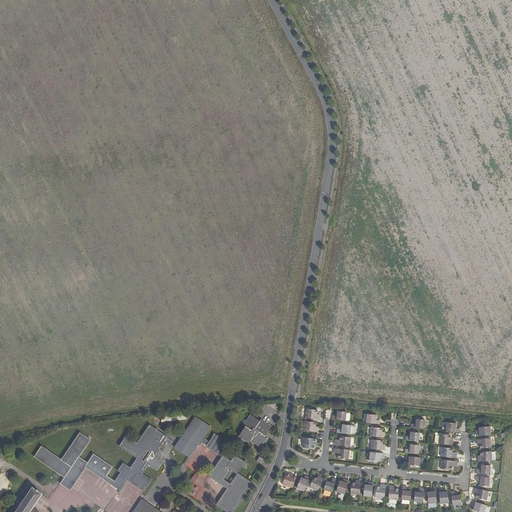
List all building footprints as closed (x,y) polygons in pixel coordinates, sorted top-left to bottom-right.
[(318,420),(318,416),(315,416),(316,414),(316,411),(305,409),(303,418),(318,420)] [(185,411),(160,415),(161,422),(186,419),(185,411)] [(332,420),(344,421),(345,412),(336,411),(335,416),(334,416),(331,415),(330,420),(332,420)] [(366,414),(365,423),(380,425),(380,420),(377,420),(377,418),(377,415),(366,414)] [(265,435),(272,426),(262,419),(260,421),(251,415),(244,425),(246,426),(239,436),(249,443),(251,441),(260,448),(268,437),(265,435)] [(203,437),(211,426),(196,416),(174,447),(189,458),(201,442),(219,454),(227,443),(215,435),(210,442),(203,437)] [(410,424),(410,428),(424,429),(424,421),(415,420),(415,425),(413,425),(410,424)] [(316,433),(317,429),(314,429),(314,427),(315,423),(303,421),(302,431),(316,433)] [(455,429),(455,424),(445,423),(445,431),(456,432),(459,433),(460,429),(456,429),(455,429)] [(120,490),(127,479),(135,468),(142,473),(148,464),(157,470),(163,461),(160,459),(161,458),(161,457),(162,455),(162,454),(161,452),(161,451),(160,450),(158,449),(167,437),(150,425),(137,443),(126,435),(119,446),(138,458),(131,468),(123,463),(118,471),(121,473),(115,482),(106,476),(112,467),(94,454),(88,463),(79,457),(90,440),(80,433),(61,460),(41,446),(34,456),(65,477),(71,468),(81,474),(85,467),(120,490)] [(336,429),(335,433),(349,435),(350,426),(341,425),(340,429),(339,429),(336,429)] [(477,433),(477,437),(492,435),(491,427),(480,428),(480,431),(480,433),(477,433)] [(369,428),(369,437),(383,438),(383,434),(380,434),(380,432),(380,429),(369,428)] [(404,437),(404,441),(417,442),(418,434),(409,433),(409,438),(407,437),(404,437)] [(451,441),(451,439),(452,436),(440,434),(439,444),(454,446),(454,441),(451,441)] [(313,450),(313,446),(312,446),(313,443),(314,443),(314,440),(302,437),(300,445),(302,445),(301,448),(313,450)] [(338,437),(338,440),(337,442),(333,442),(333,446),(348,447),(349,438),(338,437)] [(482,449),(493,447),(492,439),(477,440),(478,444),(482,444),(482,446),(482,449)] [(381,447),(381,445),(381,442),(370,441),(369,450),(383,451),(384,448),(381,447)] [(409,450),(407,449),(404,449),(404,453),(417,455),(418,446),(409,445),(409,450)] [(205,458),(209,461),(214,453),(204,446),(201,450),(207,454),(205,458)] [(456,459),(456,455),(451,454),(451,453),(451,449),(441,448),(440,458),(456,459)] [(340,459),(344,460),(347,460),(348,450),(332,449),(332,453),(337,454),(337,455),(336,459),(340,459)] [(379,462),(380,459),(380,457),(383,457),(383,454),(369,452),(368,461),(379,462)] [(228,467),(236,473),(241,466),(245,468),(248,464),(235,455),(228,467)] [(257,461),(262,464),(266,457),(263,455),(262,458),(260,457),(257,461)] [(408,461),(408,463),(407,466),(419,467),(420,458),(405,457),(405,461),(408,461)] [(456,462),(441,460),(440,470),(451,471),(451,468),(452,466),(456,466),(456,462)] [(227,511),(233,511),(253,484),(238,474),(231,484),(224,479),(229,472),(217,465),(210,476),(228,488),(217,505),(227,511)] [(478,471),(478,474),(492,475),(492,466),(483,466),(483,471),(481,471),(478,471)] [(70,490),(81,474),(71,468),(65,477),(61,483),(70,490)] [(135,468),(127,479),(144,491),(152,480),(142,473),(135,468)] [(196,482),(200,475),(196,473),(191,480),(196,482)] [(290,477),(290,476),(287,474),(282,486),(288,489),(289,487),(293,488),(297,478),(293,477),(293,478),(290,477)] [(478,481),(481,481),(483,482),(483,486),(492,487),(492,478),(478,477),(478,481)] [(305,481),(303,480),(300,479),(296,490),(304,493),(310,479),(306,478),(305,481)] [(310,489),(318,493),(323,480),(319,478),(318,481),(317,480),(314,479),(310,489)] [(345,482),(343,481),(340,481),(337,491),(345,494),(349,480),(346,479),(345,482)] [(332,480),(331,483),(331,484),(326,482),(323,490),(332,494),(336,481),(332,480)] [(350,495),(360,496),(361,481),(357,481),(356,484),(354,484),(351,484),(350,495)] [(369,486),(367,486),(364,485),(363,497),(372,498),(374,483),(369,482),(369,486)] [(376,498),(385,499),(386,485),(382,485),(381,488),(379,488),(377,487),(376,498)] [(398,501),(399,490),(395,490),(393,490),(393,486),(389,486),(388,500),(398,501)] [(401,500),(410,501),(411,492),(406,492),(406,490),(406,487),(402,486),(401,500)] [(29,511),(42,494),(38,492),(39,491),(37,490),(36,490),(33,488),(19,508),(16,506),(11,511),(29,511)] [(413,501),(423,502),(424,489),(420,488),(420,491),(420,493),(414,492),(413,501)] [(437,505),(436,489),(432,489),(432,494),(430,494),(427,494),(428,505),(437,505)] [(490,501),(492,492),(477,489),(476,493),(480,493),(479,495),(479,498),(490,501)] [(443,494),(442,490),(439,490),(440,505),(449,504),(448,493),(445,494),(443,494)] [(455,497),(455,495),(455,492),(450,492),(452,506),(461,505),(461,497),(455,497)] [(161,511),(155,508),(147,502),(140,511),(161,511)] [(479,511),(488,511),(490,507),(475,502),(475,505),(478,507),(477,508),(477,511),(479,511)]
